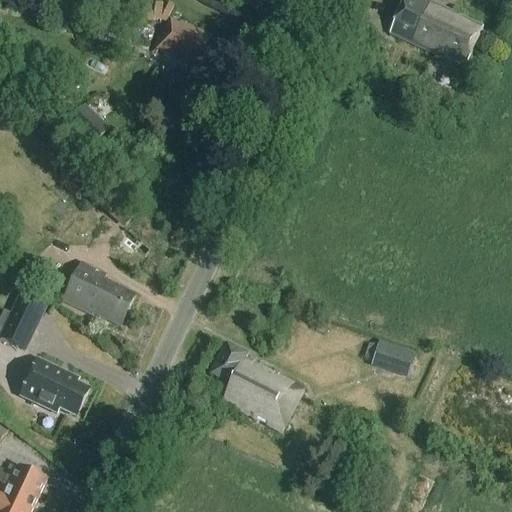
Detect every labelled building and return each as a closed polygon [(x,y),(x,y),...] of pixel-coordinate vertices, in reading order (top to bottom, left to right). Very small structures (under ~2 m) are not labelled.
[(84,0),(97,11),(105,2),(103,0),(84,0)] [(463,71),(481,33),(481,31),(415,0),(404,0),(388,35),(463,71)] [(211,37),(179,22),(179,24),(169,19),(153,53),(193,73),(211,37)] [(215,124),(228,99),(172,71),(157,102),(190,118),(193,112),(215,124)] [(85,107),(67,126),(93,150),(111,131),(85,107)] [(113,187),(97,206),(124,229),(140,211),(113,187)] [(121,327),(135,297),(103,282),(104,278),(81,267),(63,305),(98,321),(100,317),(121,327)] [(46,308),(19,295),(0,335),(0,340),(25,352),(46,308)] [(372,362),(370,367),(408,379),(416,355),(379,343),(377,347),(369,345),(364,360),(372,362)] [(304,393),(294,388),(244,361),(246,357),(225,347),(209,378),(229,389),(220,405),(281,437),(304,393)] [(91,394),(78,388),(80,383),(40,363),(22,399),(58,417),(61,413),(77,421),(91,394)] [(0,493),(34,509),(46,483),(19,470),(14,478),(0,471),(0,493)] [(0,511),(32,511),(34,509),(0,493),(0,511)]
